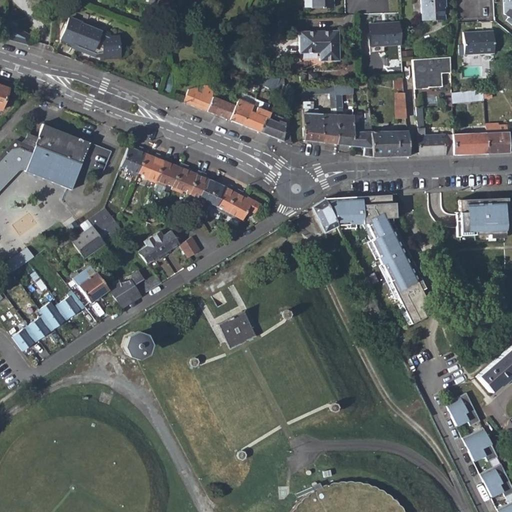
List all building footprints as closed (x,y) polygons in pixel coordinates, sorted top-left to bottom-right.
[(306,0),(306,9),(335,8),(335,0),(306,0)] [(444,20),(443,9),(443,0),(445,0),(419,0),(422,21),(444,20)] [(511,0),(502,0),(503,15),(507,18),(506,21),(511,25),(511,0)] [(68,19),(60,39),(72,44),(76,45),(75,49),(96,57),(103,56),(104,61),(121,57),(118,46),(116,46),(115,38),(107,39),(106,34),(98,31),(97,33),(79,25),(80,24),(68,19)] [(0,27),(0,37),(28,45),(31,33),(7,27),(7,25),(1,23),(0,27)] [(368,25),(369,46),(400,44),(398,23),(368,25)] [(98,31),(80,24),(79,25),(97,33),(98,31)] [(321,53),(322,61),(341,61),(340,31),(301,32),(302,53),(321,53)] [(463,45),(464,55),(493,53),(492,31),(463,33),(463,45)] [(71,47),(72,44),(60,39),(59,43),(71,47)] [(449,57),(411,59),(412,66),(414,89),(441,86),(441,73),(450,72),(449,57)] [(258,80),(261,79),(270,78),(270,71),(257,74),(258,80)] [(259,85),(275,90),(279,78),(270,78),(261,79),(259,85)] [(272,96),(278,98),(281,88),(281,87),(284,86),(283,78),(279,78),(275,90),(272,96)] [(394,79),(394,89),(404,89),(403,79),(394,79)] [(337,145),(353,147),(353,131),(353,108),(342,108),(341,94),(352,92),(352,82),(334,84),(335,105),(336,113),(337,145)] [(329,106),(335,105),(334,84),(300,85),(301,92),(328,92),(329,106)] [(183,102),(207,111),(215,89),(204,85),(202,90),(195,87),(187,89),(183,102)] [(241,88),(239,95),(254,100),(256,94),(241,88)] [(207,111),(229,120),(239,95),(232,92),(228,102),(218,98),(220,92),(215,89),(207,111)] [(452,114),(452,126),(457,125),(457,103),(484,101),(483,100),(483,91),(451,92),(451,97),(451,106),(452,114)] [(483,100),(492,100),(492,91),(483,91),(483,100)] [(252,106),(254,100),(239,95),(229,120),(247,127),(253,113),(250,112),(252,106)] [(395,102),(396,117),(397,118),(406,118),(405,101),(397,101),(395,102)] [(337,145),(336,113),(318,115),(317,109),(312,109),(312,102),(301,102),(302,140),(337,145)] [(267,112),(252,106),(250,112),(253,113),(247,127),(259,132),(264,118),(268,119),(270,113),(267,112)] [(288,120),(270,113),(268,119),(264,118),(259,132),(288,144),(291,143),(288,120)] [(416,115),(419,156),(453,155),(452,135),(443,135),(443,127),(423,128),(423,124),(421,124),(421,115),(416,115)] [(353,147),(372,150),(371,132),(370,121),(369,117),(366,117),(366,122),(360,123),(361,132),(353,131),(353,147)] [(487,134),(487,154),(508,153),(506,133),(498,133),(497,125),(497,124),(486,125),(487,133),(487,134)] [(21,171),(60,186),(59,186),(69,190),(83,157),(93,161),(95,156),(106,160),(109,152),(42,125),(32,149),(14,140),(0,154),(0,189),(16,172),(21,171)] [(498,133),(506,133),(506,125),(497,125),(498,133)] [(373,158),(409,157),(407,131),(371,132),(372,150),(373,158)] [(487,134),(487,133),(452,135),(453,155),(487,154),(487,134)] [(232,214),(239,218),(245,208),(252,212),(258,202),(246,196),(246,194),(228,184),(226,188),(204,178),(205,174),(197,171),(195,175),(185,171),(187,167),(179,164),(178,167),(169,164),(171,160),(154,154),(153,158),(144,154),(146,151),(137,147),(136,152),(127,148),(119,169),(126,171),(125,173),(135,177),(136,175),(141,177),(141,179),(162,187),(163,185),(170,188),(169,190),(180,194),(180,192),(187,195),(186,197),(196,201),(197,199),(205,202),(210,206),(209,208),(220,213),(221,211),(231,216),(232,214)] [(389,195),(323,200),(335,226),(336,226),(365,224),(372,239),(369,241),(410,324),(424,317),(422,312),(429,308),(420,290),(417,284),(421,282),(391,223),(389,195)] [(506,198),(487,199),(487,203),(494,203),(502,202),(502,213),(506,213),(506,198)] [(487,199),(457,201),(458,213),(459,236),(473,235),(488,235),(503,234),(502,213),(502,202),(494,203),(487,203),(487,199)] [(310,207),(323,232),(335,226),(323,200),(310,207)] [(84,258),(104,244),(96,233),(102,228),(102,227),(105,226),(109,235),(118,234),(121,231),(103,208),(81,224),(80,226),(84,231),(70,241),(84,258)] [(137,251),(147,264),(157,257),(159,259),(168,253),(167,251),(178,243),(169,231),(161,235),(158,231),(143,241),(146,245),(137,251)] [(50,254),(70,241),(64,235),(45,249),(50,254)] [(180,246),(188,258),(200,250),(191,237),(181,244),(180,246)] [(342,254),(352,274),(358,271),(348,250),(342,254)] [(70,292),(83,308),(107,289),(90,265),(71,279),(73,282),(66,287),(70,292)] [(121,308),(141,296),(133,284),(143,278),(137,270),(131,274),(130,278),(127,280),(118,282),(120,285),(116,287),(114,285),(108,289),(121,308)] [(351,274),(361,294),(368,291),(358,271),(352,274),(351,274)] [(140,284),(145,293),(161,283),(155,275),(140,284)] [(360,295),(366,307),(374,303),(368,291),(361,294),(360,295)] [(21,353),(27,349),(27,347),(34,343),(35,343),(83,308),(70,292),(65,295),(67,298),(52,308),(49,304),(39,311),(42,316),(11,339),(21,353)] [(382,320),(374,303),(366,307),(362,309),(371,325),(382,320)] [(281,318),(285,319),(287,318),(288,314),(287,311),(284,310),(280,311),(279,314),(281,318)] [(215,325),(227,349),(252,336),(239,312),(215,325)] [(124,353),(133,356),(140,352),(143,344),(139,337),(131,334),(124,338),(121,346),(124,353)] [(511,344),(475,377),(488,392),(504,378),(506,380),(511,374),(511,344)] [(189,365),(192,366),(195,365),(196,361),(195,358),(192,357),(188,358),(187,361),(189,365)] [(464,393),(443,403),(454,426),(465,420),(468,426),(477,421),(464,393)] [(328,410),(331,410),(334,409),(335,405),(334,402),(331,401),(327,403),(326,406),(328,410)] [(481,428),(460,438),(471,461),(482,455),(485,462),(495,457),(481,428)] [(236,457),(240,458),(243,457),(244,453),(242,450),(239,449),(235,450),(234,453),(236,457)] [(511,491),(498,464),(477,474),(489,497),(500,491),(503,497),(511,492),(511,491)] [(299,499),(291,510),(289,511),(404,511),(400,505),(390,495),(379,487),(366,482),(352,479),(338,480),(324,483),(310,490),(299,499)] [(511,511),(511,500),(495,509),(496,511),(511,511)]
